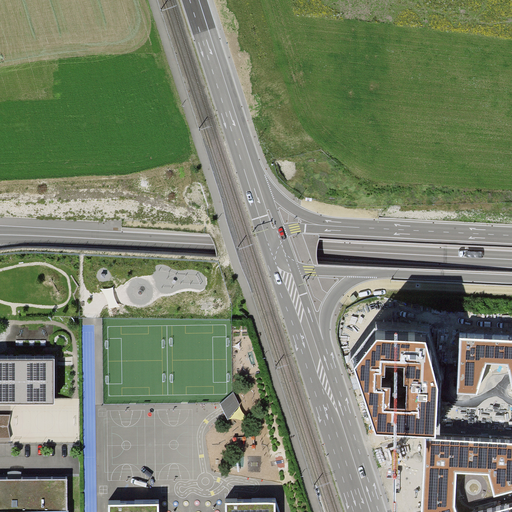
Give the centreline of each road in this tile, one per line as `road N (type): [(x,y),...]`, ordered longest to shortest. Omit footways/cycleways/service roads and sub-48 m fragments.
road 1 (secondary): [(0,234),(511,259)]
road 2 (unknown): [(511,339),(486,332),(440,338),(411,355),(395,392),(413,454),(432,480),(511,482)]
road 3 (unknown): [(221,85),(275,122),(320,175),(373,206)]
road 4 (secondary): [(511,235),(334,225)]
road 5 (primary): [(247,166),(194,0)]
road 6 (secondary): [(363,272),(511,279)]
road 7 (primary): [(362,511),(318,371)]
